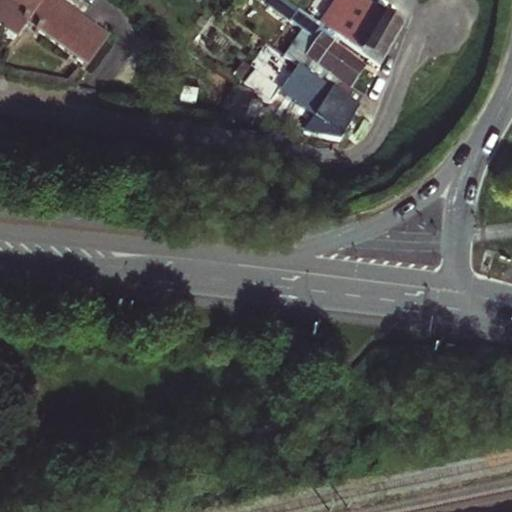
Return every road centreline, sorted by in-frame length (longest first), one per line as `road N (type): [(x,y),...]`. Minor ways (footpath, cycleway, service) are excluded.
road 1 (secondary): [(0,261),(436,311),(493,325)]
road 2 (secondary): [(493,119),(398,215),(321,246),(252,258)]
road 3 (secondary): [(252,258),(0,233)]
road 4 (secondary): [(458,284),(252,258)]
road 5 (secondary): [(493,119),(461,201),(458,284)]
